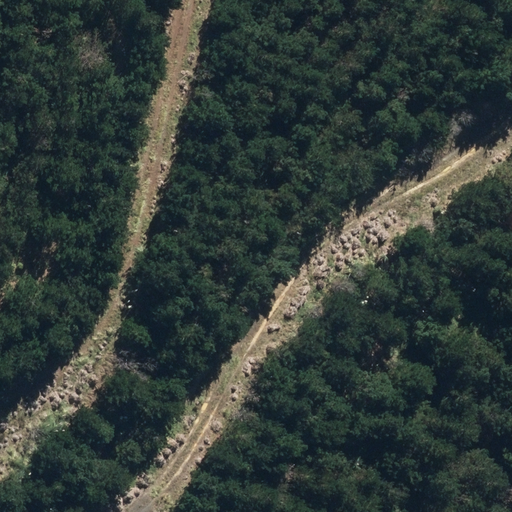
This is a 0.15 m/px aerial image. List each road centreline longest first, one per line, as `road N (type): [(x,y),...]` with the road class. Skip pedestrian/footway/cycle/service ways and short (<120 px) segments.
road 1 (track): [(511,129),(282,282),(130,511)]
road 2 (track): [(194,0),(107,330),(52,409),(0,429)]
